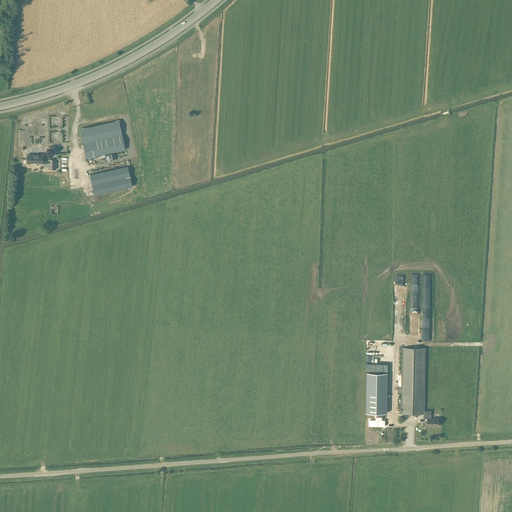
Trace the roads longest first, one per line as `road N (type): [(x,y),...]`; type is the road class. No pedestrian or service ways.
road 1 (unclassified): [(0,476),(511,442)]
road 2 (tertiary): [(217,0),(128,60),(0,106)]
